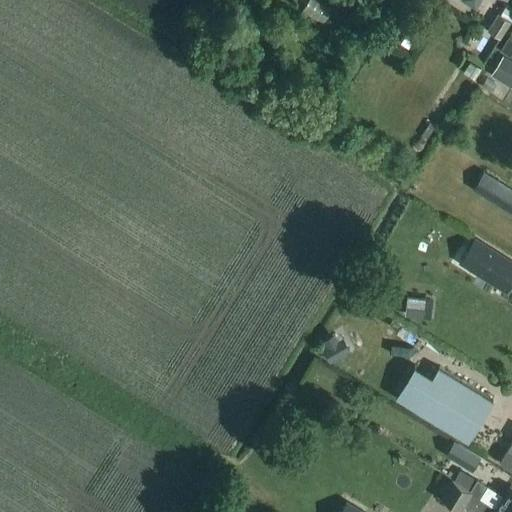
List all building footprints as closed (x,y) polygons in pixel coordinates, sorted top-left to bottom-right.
[(501,38),(511,20),(511,19),(500,12),(488,31),(501,38)] [(511,38),(509,37),(501,50),(511,56),(511,38)] [(511,63),(502,57),(491,75),(509,87),(511,81),(511,63)] [(476,66),(469,77),(474,80),(481,70),(476,66)] [(429,141),(436,130),(429,125),(422,137),(429,141)] [(511,188),(484,171),(475,185),(511,208),(511,188)] [(467,217),(484,227),(496,205),(479,196),(467,217)] [(511,262),(474,238),(458,264),(505,294),(511,282),(511,262)] [(432,299),(406,296),(404,316),(430,319),(432,299)] [(493,400),(439,367),(431,379),(413,368),(396,396),(413,407),(468,441),(493,400)] [(511,443),(508,450),(501,462),(511,469),(511,443)] [(469,490),(503,511),(511,511),(511,486),(502,499),(498,497),(500,495),(476,479),(469,490)] [(503,511),(469,490),(452,480),(441,496),(460,508),(464,502),(480,511),(503,511)] [(359,511),(346,503),(340,511),(359,511)]
